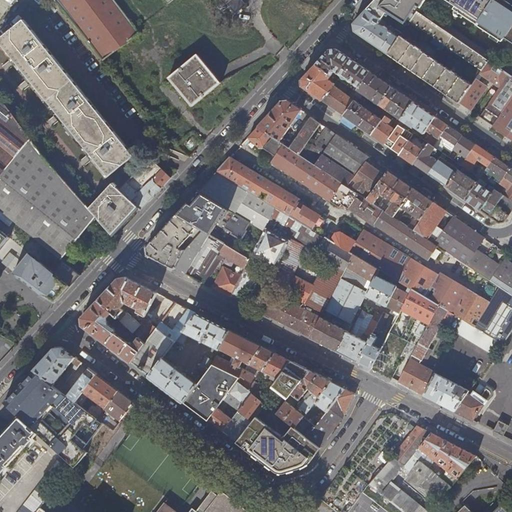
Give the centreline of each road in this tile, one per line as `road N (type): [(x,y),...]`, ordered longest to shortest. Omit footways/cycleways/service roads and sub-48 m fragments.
road 1 (residential): [(51,321),(270,488),(319,477),(378,386)]
road 2 (residential): [(117,250),(378,386)]
road 3 (residential): [(271,82),(487,232),(505,236),(511,227)]
road 4 (residential): [(117,250),(271,82)]
road 5 (residential): [(511,155),(326,23)]
road 6 (residential): [(378,386),(511,454)]
